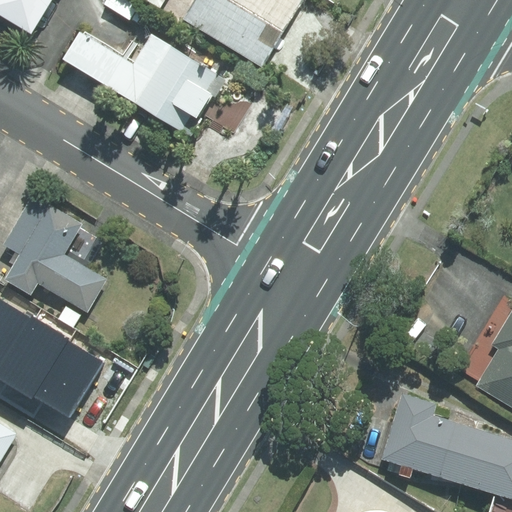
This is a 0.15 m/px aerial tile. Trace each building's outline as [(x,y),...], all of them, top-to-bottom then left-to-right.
[(59,0),(0,0),(0,17),(37,39),(59,0)] [(136,8),(120,0),(105,0),(100,11),(127,25),(136,8)] [(169,0),(137,0),(163,13),(169,0)] [(191,0),(182,17),(267,67),(305,0),(191,0)] [(79,37),(62,68),(187,138),(224,73),(150,31),(130,66),(79,37)] [(84,228),(33,201),(7,250),(17,255),(4,279),(33,295),(36,288),(85,314),(103,281),(66,261),(84,228)] [(72,340),(0,297),(0,377),(47,405),(58,387),(79,399),(102,359),(84,349),(69,376),(56,368),(72,340)] [(474,386),(511,410),(511,311),(491,345),(497,350),(474,386)] [(436,407),(390,392),(369,458),(511,503),(511,444),(432,419),(436,407)] [(0,469),(18,438),(0,428),(0,469)]
